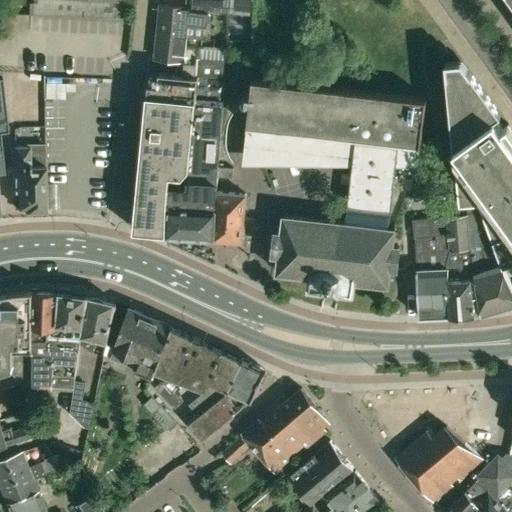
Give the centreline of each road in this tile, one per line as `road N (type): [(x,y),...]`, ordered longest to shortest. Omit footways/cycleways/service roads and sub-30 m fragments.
road 1 (secondary): [(0,270),(108,273),(265,340),(331,357),(511,351)]
road 2 (secondary): [(511,331),(407,341),(334,334),(282,321),(115,252)]
road 3 (residential): [(115,252),(145,0)]
